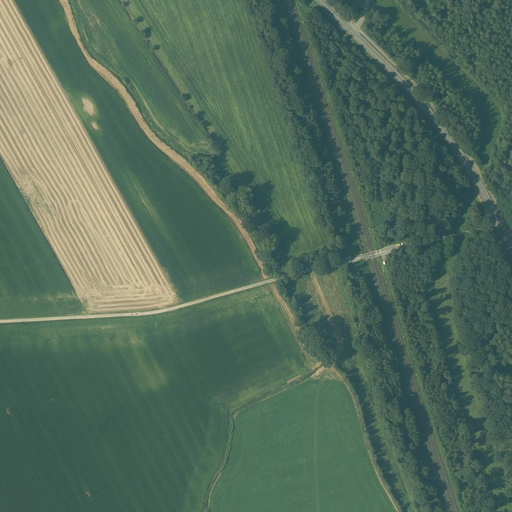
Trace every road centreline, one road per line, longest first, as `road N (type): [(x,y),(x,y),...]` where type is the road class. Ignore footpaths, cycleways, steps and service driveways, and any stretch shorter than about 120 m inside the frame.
road 1 (unclassified): [(500,224),(155,311),(0,322)]
road 2 (track): [(120,0),(279,248),(307,271)]
road 3 (primary): [(500,224),(449,137),(354,35)]
